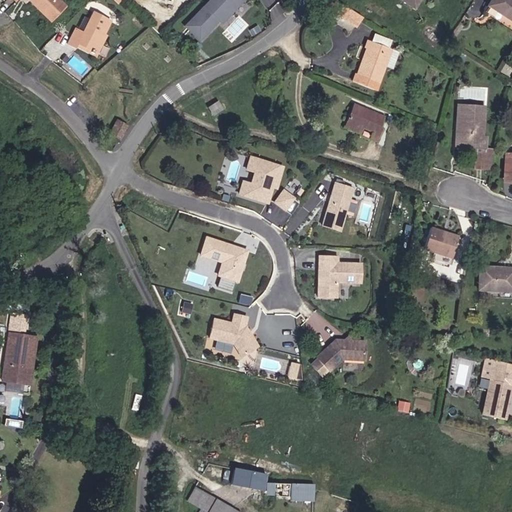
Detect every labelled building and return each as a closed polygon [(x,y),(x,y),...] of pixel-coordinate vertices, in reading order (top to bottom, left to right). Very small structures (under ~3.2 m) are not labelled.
[(51,22),(66,7),(58,0),(22,0),(26,3),(29,0),(51,22)] [(209,0),(185,26),(198,39),(214,23),(216,25),(240,0),(209,0)] [(511,0),(491,0),(487,6),(511,21),(511,0)] [(342,5),(336,14),(357,28),(363,18),(342,5)] [(96,54),(106,36),(104,35),(111,21),(93,12),(89,20),(84,17),(77,30),(75,29),(67,44),(74,48),(75,46),(76,43),(96,54)] [(388,48),(391,40),(374,34),(371,42),(388,48)] [(385,66),(391,49),(388,48),(371,42),(367,41),(364,48),(365,48),(366,49),(368,49),(363,62),(361,61),(356,74),(355,74),(352,82),(376,91),(385,66)] [(96,54),(76,43),(75,46),(95,57),(96,54)] [(390,67),(396,51),(391,49),(385,66),(390,67)] [(212,116),(223,109),(217,100),(207,107),(212,116)] [(483,137),(485,107),(459,105),(458,135),(455,135),(454,147),(486,149),(486,137),(483,137)] [(380,128),(385,117),(363,107),(361,111),(352,107),(345,123),(362,130),(362,128),(373,132),(372,136),(379,139),(383,129),(380,128)] [(120,140),(127,126),(116,120),(109,134),(120,140)] [(362,130),(345,123),(343,127),(360,134),(362,130)] [(491,170),(494,151),(475,150),(474,169),(491,170)] [(240,181),(237,193),(265,202),(268,190),(266,189),(267,185),(269,186),(274,187),(280,166),(248,157),(244,169),(252,171),(248,184),(240,181)] [(248,180),(251,171),(244,169),(241,178),(248,180)] [(336,183),(333,192),(351,199),(354,190),(336,183)] [(283,209),(291,198),(281,190),(273,202),(283,209)] [(333,192),(321,225),(340,231),(351,199),(333,192)] [(451,258),(458,237),(430,228),(422,249),(451,258)] [(227,245),(203,237),(197,254),(219,261),(214,274),(233,281),(243,251),(234,247),(233,249),(229,248),(227,245)] [(337,256),(318,255),(317,278),(319,278),(318,283),(316,286),(316,296),(335,297),(336,282),(360,282),(361,263),(337,262),(337,256)] [(511,291),(511,268),(479,267),(478,290),(511,291)] [(244,305),(246,298),(236,295),(234,302),(244,305)] [(180,301),(178,311),(187,313),(189,304),(180,301)] [(229,343),(237,356),(253,346),(242,326),(241,326),(243,317),(230,313),(227,323),(210,318),(205,337),(229,343)] [(10,314),(8,330),(21,332),(24,315),(10,314)] [(21,332),(8,330),(1,382),(25,386),(31,339),(20,338),(21,332)] [(334,340),(315,357),(328,371),(341,359),(364,360),(365,341),(350,341),(348,342),(345,342),(343,340),(334,340)] [(511,362),(509,362),(498,359),(488,357),(483,376),(493,378),(484,413),(506,419),(511,395),(511,394),(509,393),(511,386),(511,385),(511,362)] [(294,380),(297,370),(289,368),(287,377),(294,380)] [(20,422),(3,419),(3,425),(19,428),(20,422)] [(262,490),(265,474),(234,468),(231,484),(262,490)] [(288,497),(288,484),(265,484),(265,491),(274,492),(274,496),(288,497)] [(239,511),(194,487),(186,501),(200,509),(197,511),(239,511)]
